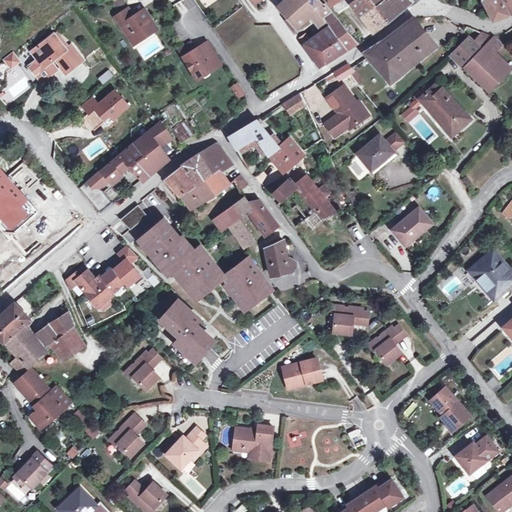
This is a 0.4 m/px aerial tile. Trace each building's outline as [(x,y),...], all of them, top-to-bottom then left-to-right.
[(310,14),(323,3),(320,0),(286,0),(279,7),(289,18),(286,19),(293,29),(310,15),(310,14)] [(373,32),(388,20),(370,0),(353,0),(351,2),(361,16),(363,16),(366,20),(365,21),(373,32)] [(370,0),(388,20),(411,2),(408,0),(370,0)] [(482,0),(492,20),(509,14),(499,6),(504,0),(482,0)] [(511,11),(511,1),(510,0),(504,0),(499,6),(509,14),(511,11)] [(128,7),(114,16),(127,36),(132,33),(138,41),(157,28),(144,8),(133,15),(128,7)] [(329,25),(348,49),(358,41),(339,19),(329,25)] [(435,46),(412,19),(386,38),(364,52),(367,56),(388,82),(406,67),(408,69),(435,46)] [(325,63),(348,49),(329,25),(322,31),(321,31),(308,41),(303,44),(318,64),(323,61),(325,63)] [(462,29),(468,35),(469,36),(473,29),(465,25),(462,29)] [(481,32),(473,40),(491,56),(502,45),(492,36),(481,32)] [(62,63),(76,52),(71,44),(65,49),(53,33),(30,50),(43,66),(54,59),(57,56),(62,63)] [(132,33),(127,36),(133,44),(138,41),(132,33)] [(299,37),(303,44),(308,41),(303,33),(299,37)] [(469,36),(468,35),(448,53),(462,66),(481,47),(473,40),(469,36)] [(176,48),(195,77),(199,74),(200,75),(205,76),(209,73),(209,69),(209,68),(219,61),(205,40),(192,49),(187,41),(176,48)] [(481,47),(462,66),(488,91),(506,72),(496,61),(491,56),(481,47)] [(12,69),(21,61),(12,51),(3,59),(12,69)] [(57,56),(54,59),(65,73),(83,59),(76,52),(62,63),(57,56)] [(511,65),(502,56),(496,61),(506,72),(511,65)] [(347,62),(332,72),(338,80),(349,73),(353,70),(350,66),(347,62)] [(103,83),(114,75),(109,68),(98,77),(103,83)] [(419,98),(451,135),(470,118),(436,82),(419,98)] [(243,92),(238,86),(236,83),(231,87),(238,96),(243,92)] [(344,85),(326,97),(335,110),(336,114),(325,122),(334,136),(348,126),(350,128),(358,122),(359,118),(364,114),(358,105),(344,85)] [(109,114),(112,117),(127,104),(114,89),(97,103),(91,96),(82,104),(88,112),(94,107),(103,118),(109,114)] [(293,115),(306,106),(307,106),(298,92),(285,101),(293,115)] [(360,103),(358,105),(364,114),(359,118),(358,122),(368,115),(360,103)] [(416,111),(411,105),(401,114),(406,120),(416,111)] [(107,122),(112,117),(109,114),(103,118),(107,122)] [(194,132),(185,119),(172,129),(181,141),(194,132)] [(254,138),(268,155),(279,147),(278,145),(276,144),(256,119),(228,137),(236,149),(254,138)] [(160,120),(133,142),(155,167),(168,158),(157,142),(169,133),(160,120)] [(396,132),(384,141),(392,151),(403,142),(396,132)] [(357,154),(370,170),(393,152),(392,151),(384,141),(380,135),(357,154)] [(303,153),(289,137),(278,145),(279,147),(268,155),(282,171),(293,163),(303,153)] [(176,153),(181,150),(173,138),(168,142),(176,153)] [(142,179),(155,167),(133,142),(121,153),(120,152),(100,169),(108,180),(111,183),(122,174),(120,172),(117,169),(126,161),(129,165),(142,179)] [(217,143),(199,154),(212,174),(220,169),(231,163),(217,143)] [(165,179),(180,196),(212,174),(199,154),(190,158),(182,164),(183,166),(165,179)] [(129,165),(126,161),(117,169),(120,172),(129,165)] [(100,169),(79,187),(100,211),(112,201),(99,187),(108,180),(100,169)] [(220,169),(212,174),(180,196),(189,207),(208,196),(229,182),(220,169)] [(246,182),(240,174),(234,178),(239,187),(246,182)] [(298,188),(316,211),(321,217),(334,212),(305,176),(294,184),(295,186),(298,188)] [(0,182),(0,185),(1,187),(9,180),(6,177),(0,182)] [(273,192),(280,200),(295,186),(294,184),(288,178),(273,192)] [(11,179),(9,180),(1,187),(0,188),(0,215),(13,204),(18,210),(19,209),(29,200),(11,179)] [(294,229),(305,221),(316,211),(298,188),(295,186),(280,200),(276,204),(282,212),(294,229)] [(353,197),(356,195),(353,189),(346,192),(354,207),(358,206),(353,197)] [(252,207),(248,201),(244,196),(225,211),(233,222),(239,218),(248,210),(251,208),(252,207)] [(508,217),(511,213),(511,211),(511,198),(502,212),(508,217)] [(258,199),(248,201),(252,207),(251,208),(248,210),(259,227),(272,218),(258,199)] [(33,205),(29,200),(19,209),(24,214),(33,205)] [(125,214),(133,224),(138,221),(130,210),(125,214)] [(227,227),(233,222),(225,211),(214,219),(222,231),(227,227)] [(321,217),(316,211),(305,221),(313,230),(324,221),(326,224),(340,218),(336,211),(334,212),(321,217)] [(425,229),(412,212),(405,218),(407,221),(394,231),(405,245),(425,229)] [(125,214),(120,218),(128,228),(133,224),(125,214)] [(239,218),(233,222),(227,227),(243,249),(255,240),(239,218)] [(272,218),(259,227),(264,235),(267,233),(278,225),(272,218)] [(164,267),(168,272),(173,268),(193,252),(186,244),(181,248),(175,241),(178,238),(163,221),(144,237),(149,243),(146,245),(158,261),(161,259),(167,265),(164,267)] [(492,238),(499,248),(506,244),(499,233),(492,238)] [(286,258),(283,240),(273,244),(265,248),(272,274),(291,270),(294,267),(294,260),(289,257),(286,258)] [(123,260),(112,270),(123,282),(126,285),(139,274),(128,262),(136,255),(127,246),(117,254),(123,260)] [(201,248),(199,246),(193,252),(173,268),(195,295),(221,273),(201,248)] [(511,272),(494,251),(474,267),(498,295),(511,284),(511,272)] [(221,277),(244,308),(270,288),(272,287),(256,266),(250,257),(248,255),(248,256),(221,277)] [(142,270),(147,265),(140,258),(135,263),(142,270)] [(82,264),(64,280),(68,289),(76,282),(87,295),(90,292),(87,289),(96,281),(94,279),(82,264)] [(111,267),(99,276),(112,292),(123,282),(112,270),(111,267)] [(494,299),(498,295),(474,267),(470,270),(494,299)] [(113,293),(112,292),(99,276),(98,275),(94,279),(96,281),(87,289),(90,292),(87,295),(97,307),(99,305),(106,299),(113,293)] [(291,315),(270,288),(244,308),(243,309),(265,336),(291,315)] [(89,309),(94,304),(89,297),(83,302),(89,309)] [(106,299),(99,305),(102,309),(109,303),(106,299)] [(207,346),(213,339),(201,328),(199,326),(203,322),(179,299),(165,313),(172,320),(170,322),(182,334),(176,340),(182,345),(180,347),(184,344),(190,349),(188,351),(195,358),(197,356),(207,346)] [(0,314),(0,339),(3,342),(23,324),(26,321),(29,318),(14,302),(0,314)] [(352,321),(359,322),(361,310),(361,307),(333,305),(332,314),(334,314),(332,331),(349,333),(352,321)] [(45,345),(49,342),(72,326),(73,325),(67,308),(62,309),(64,315),(50,323),(36,333),(45,345)] [(368,311),(361,310),(359,322),(359,323),(367,324),(368,311)] [(165,313),(163,315),(170,322),(172,320),(165,313)] [(511,320),(503,327),(511,338),(511,320)] [(26,326),(23,324),(3,342),(17,357),(9,363),(19,373),(28,367),(36,360),(33,355),(43,347),(35,335),(26,326)] [(398,324),(391,329),(398,338),(399,339),(405,334),(398,324)] [(82,342),(72,326),(49,342),(61,358),(82,342)] [(392,343),(398,338),(391,329),(389,327),(368,344),(373,352),(375,350),(386,363),(399,353),(392,343)] [(209,348),(207,346),(197,356),(200,358),(209,348)] [(46,352),(43,347),(33,355),(36,360),(46,352)] [(147,367),(153,362),(143,351),(122,370),(128,377),(131,375),(142,388),(155,376),(147,367)] [(304,380),(305,383),(320,379),(315,358),(281,367),(286,384),(304,380)] [(33,405),(36,403),(50,390),(30,369),(21,376),(26,382),(18,388),(33,405)] [(304,380),(286,384),(287,388),(305,383),(304,380)] [(51,389),(50,390),(36,403),(39,406),(30,414),(39,427),(71,401),(55,386),(51,389)] [(451,430),(468,415),(444,387),(429,400),(441,415),(439,417),(451,430)] [(74,415),(84,425),(89,421),(79,411),(74,415)] [(144,442),(136,433),(132,429),(142,419),(136,412),(111,436),(117,442),(119,441),(131,454),(144,442)] [(147,423),(142,419),(132,429),(136,433),(147,423)] [(235,421),(232,444),(249,446),(248,450),(247,457),(268,459),(271,426),(235,421)] [(196,425),(192,430),(200,437),(204,433),(196,425)] [(346,431),(349,437),(359,433),(356,427),(346,431)] [(200,437),(192,430),(185,437),(183,434),(166,453),(182,467),(191,456),(194,458),(207,443),(200,437)] [(359,433),(349,437),(353,446),(363,442),(359,433)] [(486,436),(474,445),(472,443),(455,456),(468,472),(497,451),(486,436)] [(17,472),(31,486),(46,470),(45,469),(50,463),(36,451),(30,457),(31,457),(17,472)] [(453,496),(468,485),(461,475),(446,486),(453,496)] [(511,499),(511,475),(486,495),(497,510),(511,499)] [(0,476),(0,486),(5,489),(10,481),(1,476),(0,476)] [(131,492),(139,485),(134,480),(126,487),(131,492)] [(343,511),(339,511),(373,511),(387,504),(389,507),(403,498),(392,480),(387,483),(383,485),(382,483),(371,490),(367,492),(366,489),(354,496),(355,499),(352,501),(341,508),(343,511)] [(144,490),(139,485),(131,492),(130,494),(147,511),(151,511),(156,508),(155,505),(167,493),(154,481),(144,490)] [(5,490),(20,501),(26,493),(11,482),(5,490)] [(57,508),(60,511),(88,511),(95,505),(79,487),(57,508)] [(498,511),(499,511),(511,502),(511,499),(497,510),(498,511)]
